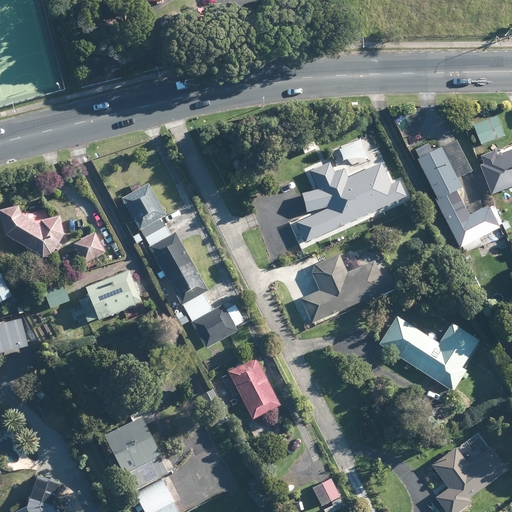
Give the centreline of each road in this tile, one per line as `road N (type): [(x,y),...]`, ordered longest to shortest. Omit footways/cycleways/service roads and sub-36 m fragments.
road 1 (residential): [(165,102),(347,466)]
road 2 (secondary): [(511,71),(290,79),(165,102)]
road 3 (secondary): [(165,102),(0,143)]
